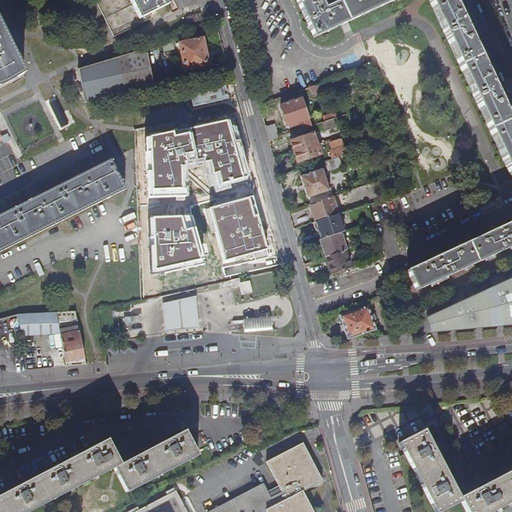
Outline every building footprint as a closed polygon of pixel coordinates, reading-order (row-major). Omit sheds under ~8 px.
[(94,0),(113,38),(150,19),(148,15),(168,5),(165,0),(94,0)] [(295,0),(313,39),(396,0),(427,0),(511,182),(511,129),(495,93),(498,92),(495,85),(492,86),(466,29),(468,28),(465,21),(463,22),(452,0),(344,0),(324,9),(319,0),(295,0)] [(0,87),(6,86),(23,74),(15,63),(0,30),(0,87)] [(183,71),(208,66),(202,38),(175,44),(176,47),(178,46),(183,71)] [(108,72),(148,64),(144,50),(106,61),(108,72)] [(80,107),(165,86),(164,79),(151,82),(148,64),(108,72),(106,61),(73,71),(80,107)] [(326,89),(323,83),(308,88),(310,94),(326,89)] [(308,119),(301,98),(279,106),(286,127),(299,123),(308,119)] [(356,118),(354,112),(342,116),(337,117),(339,124),(356,118)] [(320,123),(335,118),(333,113),(322,117),(322,119),(319,120),(320,123)] [(324,131),(335,127),(333,122),(336,121),(335,118),(320,123),(320,124),(321,123),(324,131)] [(310,127),(308,119),(299,123),(301,130),(310,127)] [(268,141),(276,138),(272,125),(264,128),(268,141)] [(293,152),(316,144),(313,134),(289,142),(293,152)] [(334,158),(346,153),(341,138),(329,143),(334,158)] [(297,162),(320,155),(316,144),(293,152),(297,162)] [(349,153),(357,150),(355,144),(347,147),(349,153)] [(123,189),(126,188),(111,159),(110,159),(84,172),(0,214),(0,254),(109,197),(123,189)] [(152,239),(202,228),(223,224),(236,221),(255,217),(268,215),(263,195),(226,202),(226,201),(212,204),(210,192),(238,186),(259,181),(253,161),(141,185),(152,239)] [(309,204),(330,197),(328,191),(331,190),(329,185),(327,186),(321,170),(300,177),(307,198),(309,204)] [(315,222),(337,214),(331,197),(330,197),(309,204),(309,205),(315,222)] [(320,240),(340,233),(343,232),(337,214),(315,222),(314,222),(320,240)] [(243,256),(262,252),(255,217),(236,221),(238,231),(235,231),(236,236),(239,235),(243,256)] [(415,292),(511,247),(511,222),(497,230),(496,228),(489,231),(490,233),(444,254),(443,252),(437,255),(438,257),(406,272),(415,292)] [(209,264),(231,259),(227,240),(229,239),(229,235),(226,235),(223,224),(202,228),(209,264)] [(325,258),(344,251),(346,251),(340,233),(320,240),(319,240),(325,258)] [(331,276),(350,269),(344,251),(325,258),(331,276)] [(510,325),(511,324),(511,297),(507,287),(511,284),(511,280),(493,289),(510,325)] [(238,298),(248,295),(246,285),(236,287),(235,282),(228,283),(230,291),(236,290),(238,298)] [(477,328),(510,325),(493,289),(465,302),(477,328)] [(163,319),(164,330),(199,327),(198,316),(196,295),(162,302),(163,319)] [(378,297),(372,299),(376,312),(382,310),(378,297)] [(462,329),(477,328),(465,302),(453,308),(462,329)] [(375,331),(367,307),(338,316),(346,340),(375,331)] [(434,332),(462,329),(453,308),(428,319),(434,332)] [(65,366),(85,364),(74,312),(55,313),(59,333),(65,366)] [(20,335),(59,333),(55,313),(16,315),(20,335)] [(273,314),(237,317),(238,327),(238,333),(274,331),(274,325),(273,314)] [(468,511),(474,511),(511,492),(511,460),(456,489),(451,478),(454,477),(457,474),(454,468),(447,472),(432,444),(436,442),(439,439),(436,433),(429,437),(421,422),(396,435),(433,506),(459,494),(468,511)] [(127,493),(198,456),(197,454),(185,431),(171,439),(169,435),(166,432),(160,435),(164,442),(135,457),(133,452),(131,450),(125,453),(129,461),(121,465),(107,439),(0,495),(0,511),(29,511),(114,468),(127,493)] [(321,482),(301,444),(266,463),(281,493),(270,499),(262,485),(210,511),(185,511),(175,492),(137,511),(311,511),(302,492),(321,482)]
